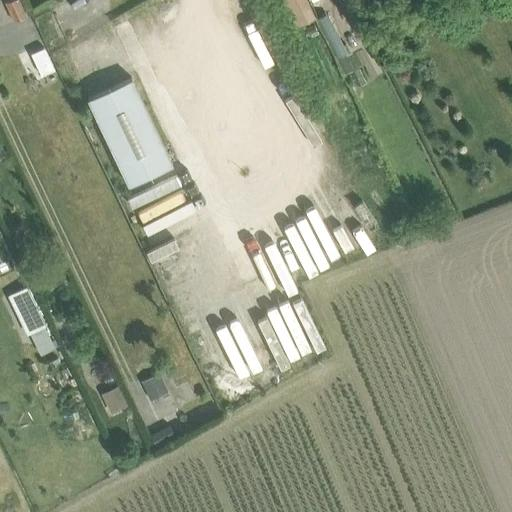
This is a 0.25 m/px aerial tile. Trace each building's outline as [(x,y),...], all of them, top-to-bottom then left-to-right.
[(17,0),(7,0),(5,1),(15,19),(26,15),(17,0)] [(40,26),(83,8),(79,0),(73,0),(36,16),(40,26)] [(305,0),(280,0),(290,19),(310,9),(305,0)] [(19,53),(27,72),(40,66),(44,75),(56,69),(44,42),(19,53)] [(130,80),(85,102),(126,188),(171,166),(130,80)] [(342,90),(329,97),(342,122),(355,116),(342,90)] [(29,288),(10,297),(27,333),(30,331),(34,339),(48,332),(45,324),(47,323),(29,288)] [(259,318),(279,366),(316,350),(310,335),(315,333),(302,300),(259,318)] [(159,372),(142,380),(151,399),(168,391),(159,372)] [(109,411),(128,405),(122,384),(102,390),(109,411)]
